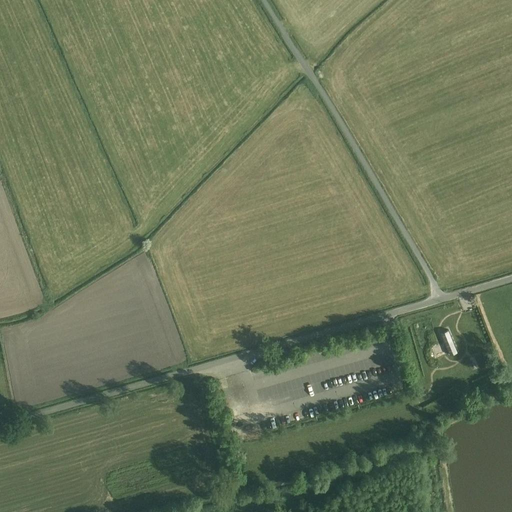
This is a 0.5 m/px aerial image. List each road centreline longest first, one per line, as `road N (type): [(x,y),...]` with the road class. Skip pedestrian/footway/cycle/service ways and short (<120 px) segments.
road 1 (unclassified): [(0,423),(442,299)]
road 2 (unclassified): [(442,299),(265,0)]
